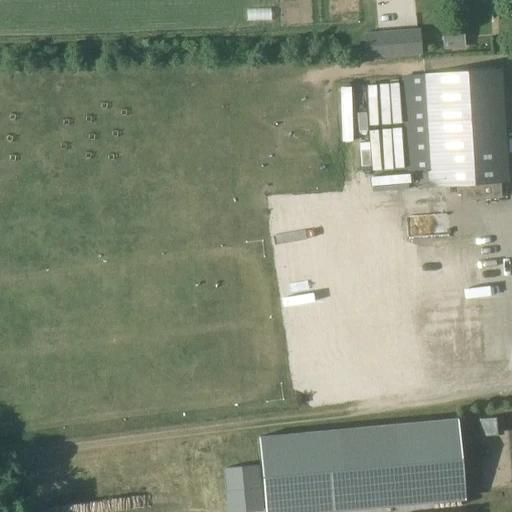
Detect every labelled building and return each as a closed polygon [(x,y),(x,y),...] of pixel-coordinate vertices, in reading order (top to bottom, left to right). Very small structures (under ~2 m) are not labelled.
[(463,30),(441,32),(443,51),(465,49),(463,30)] [(420,31),(364,35),(366,59),(421,55),(420,31)] [(425,145),(420,75),(400,77),(406,172),(417,171),(418,188),(426,188),(426,189),(459,187),(460,202),(501,199),(500,184),(511,183),(508,139),(425,145)] [(489,309),(489,335),(499,335),(499,309),(489,309)] [(501,342),(478,342),(479,376),(503,375),(501,342)] [(258,438),(264,511),(328,511),(465,500),(457,420),(258,438)]
